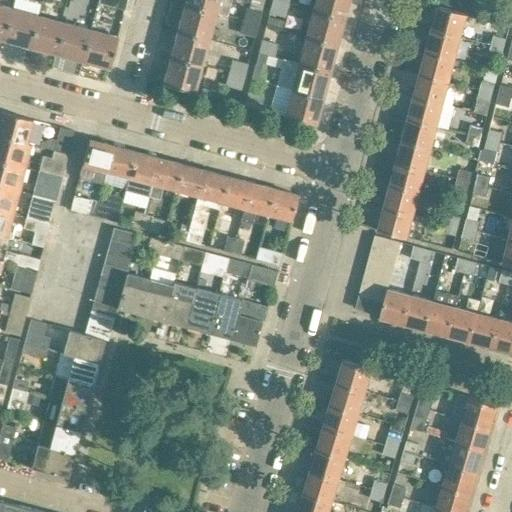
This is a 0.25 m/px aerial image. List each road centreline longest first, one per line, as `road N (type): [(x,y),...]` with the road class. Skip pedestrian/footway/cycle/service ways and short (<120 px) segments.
road 1 (residential): [(247,511),(336,172)]
road 2 (residential): [(336,172),(116,114)]
road 3 (residential): [(336,172),(382,0)]
road 4 (residential): [(122,511),(0,479)]
road 5 (residential): [(116,114),(0,83)]
